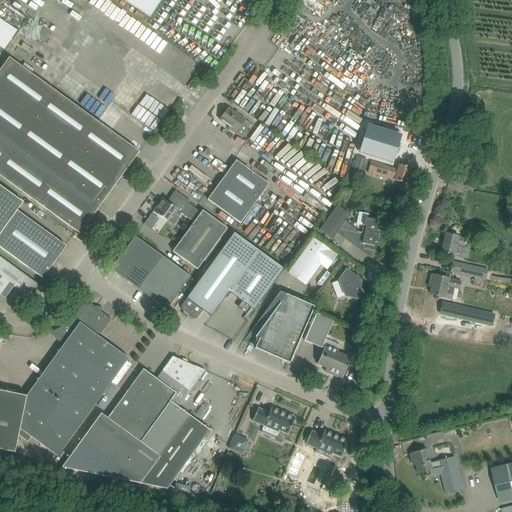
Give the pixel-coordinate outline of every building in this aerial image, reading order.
[(123,0),(150,17),(161,0),(123,0)] [(0,46),(4,50),(17,30),(0,18),(0,46)] [(0,69),(0,176),(80,234),(98,209),(105,199),(132,161),(139,152),(9,58),(0,69)] [(154,130),(164,115),(152,107),(142,122),(154,130)] [(228,129),(235,134),(242,124),(248,128),(250,125),(229,107),(219,119),(229,127),(228,129)] [(363,176),(372,140),(361,137),(352,174),(363,176)] [(224,173),(228,166),(215,158),(211,165),(224,173)] [(207,200),(216,206),(240,224),(269,184),(236,161),(207,200)] [(367,172),(401,183),(398,191),(407,193),(410,185),(406,184),(411,168),(399,165),(397,170),(370,162),(367,172)] [(0,247),(42,279),(66,246),(17,211),(22,203),(0,186),(0,247)] [(194,223),(172,252),(197,270),(227,229),(202,211),(201,213),(188,204),(190,202),(175,191),(167,202),(162,199),(153,211),(167,221),(173,213),(179,217),(181,214),(194,223)] [(344,221),(349,215),(336,206),(319,230),(331,239),(336,233),(371,258),(373,251),(375,251),(380,231),(377,230),(379,221),(364,218),(361,233),(344,221)] [(229,293),(258,251),(233,233),(186,298),(181,306),(181,310),(193,319),(197,318),(202,311),(211,317),(229,293)] [(466,239),(459,237),(445,234),(440,253),(454,256),(457,245),(464,247),(466,239)] [(111,269),(138,290),(162,257),(134,237),(111,269)] [(288,273),(305,285),(320,265),(327,270),(337,256),(313,238),(288,273)] [(283,269),(258,251),(229,293),(254,311),(283,269)] [(29,279),(0,257),(0,295),(5,299),(13,287),(28,297),(37,285),(29,279)] [(162,257),(138,290),(166,310),(190,277),(162,257)] [(343,275),(339,280),(345,296),(357,299),(361,281),(351,274),(355,268),(342,259),(335,269),(343,275)] [(453,262),(450,271),(474,277),(486,280),(489,280),(489,281),(501,284),(511,285),(511,279),(501,278),(490,276),(491,272),(487,272),(488,270),(453,262)] [(320,284),(329,275),(325,272),(321,276),(318,273),(314,278),(320,284)] [(431,274),(428,287),(432,288),(430,295),(445,299),(447,289),(456,291),(460,275),(447,272),(446,278),(431,274)] [(474,277),(472,286),(484,288),(485,281),(486,280),(474,277)] [(255,349),(290,364),(314,307),(286,294),(255,338),(259,339),(255,349)] [(0,449),(14,453),(15,451),(17,439),(18,435),(28,442),(31,437),(57,456),(123,367),(128,359),(98,337),(111,320),(111,319),(100,311),(96,308),(95,308),(87,302),(83,307),(82,308),(82,309),(81,310),(80,311),(79,312),(78,313),(77,314),(77,315),(76,315),(75,316),(74,317),(74,318),(73,318),(72,319),(71,320),(70,321),(69,321),(68,322),(67,323),(66,324),(65,324),(64,325),(63,326),(62,326),(62,327),(61,327),(60,327),(60,328),(59,328),(58,328),(58,329),(57,329),(56,330),(55,330),(54,331),(53,331),(52,331),(51,332),(50,332),(49,332),(50,333),(51,332),(51,333),(52,333),(52,334),(52,335),(52,336),(53,336),(53,337),(54,337),(54,338),(55,338),(55,339),(56,340),(57,340),(63,345),(26,396),(0,390),(0,449)] [(442,303),(440,313),(490,325),(491,325),(494,315),(492,315),(442,303)] [(321,349),(333,321),(316,314),(304,341),(321,349)] [(497,326),(495,334),(511,336),(511,325),(502,325),(503,317),(499,316),(497,326)] [(317,364),(330,369),(328,373),(342,379),(350,359),(337,353),(339,349),(326,344),(317,364)] [(140,484),(167,489),(210,430),(178,407),(205,370),(172,356),(156,379),(143,369),(137,377),(107,418),(101,414),(61,468),(140,484)] [(262,430),(276,436),(278,430),(288,434),(295,418),(271,407),(269,413),(258,408),(252,421),(264,426),(262,430)] [(317,449),(315,453),(329,459),(331,453),(341,457),(348,441),(324,430),(322,436),(311,431),(307,440),(305,444),(317,449)] [(234,435),(229,449),(242,455),(248,441),(234,435)] [(437,461),(438,462),(430,464),(426,450),(409,454),(411,462),(415,461),(418,474),(439,468),(446,494),(462,489),(454,457),(437,461)] [(511,469),(492,475),(498,498),(511,494),(511,469)] [(283,494),(280,502),(289,506),(292,497),(283,494)]
